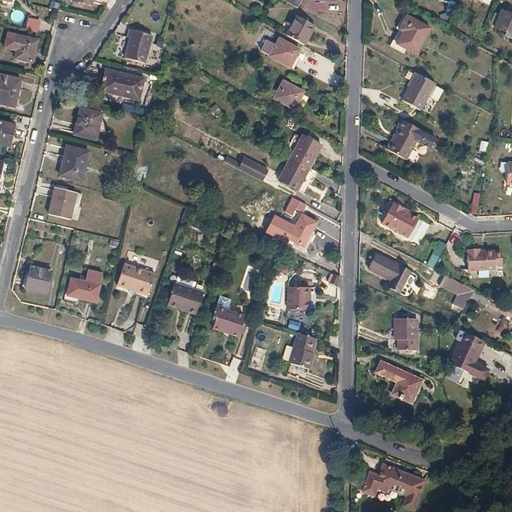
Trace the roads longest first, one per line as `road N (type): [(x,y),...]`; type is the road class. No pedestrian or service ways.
road 1 (residential): [(0,320),(34,324),(344,427)]
road 2 (residential): [(122,0),(50,84),(0,301)]
road 3 (residential): [(344,427),(351,158)]
road 4 (residential): [(344,427),(440,458),(511,399)]
road 5 (residential): [(351,158),(474,225),(511,224)]
road 6 (residential): [(351,158),(357,0)]
